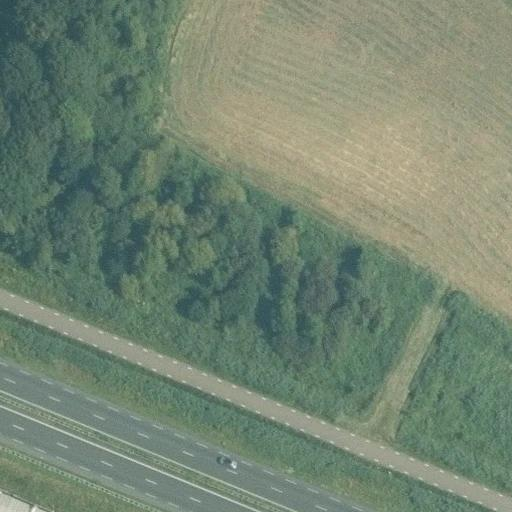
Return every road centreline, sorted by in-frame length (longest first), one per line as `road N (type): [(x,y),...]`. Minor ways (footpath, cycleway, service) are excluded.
road 1 (unclassified): [(0,299),(511,509)]
road 2 (trunk): [(332,511),(0,375)]
road 3 (trunk): [(0,425),(210,511)]
